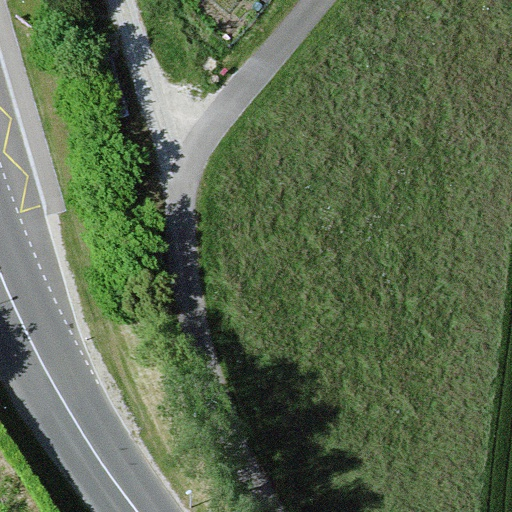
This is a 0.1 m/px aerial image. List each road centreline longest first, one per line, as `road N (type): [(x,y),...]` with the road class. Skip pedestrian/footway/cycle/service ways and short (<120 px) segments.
road 1 (residential): [(266,511),(209,387),(181,249),(181,160),(322,0)]
road 2 (secondary): [(136,511),(66,417),(0,300)]
